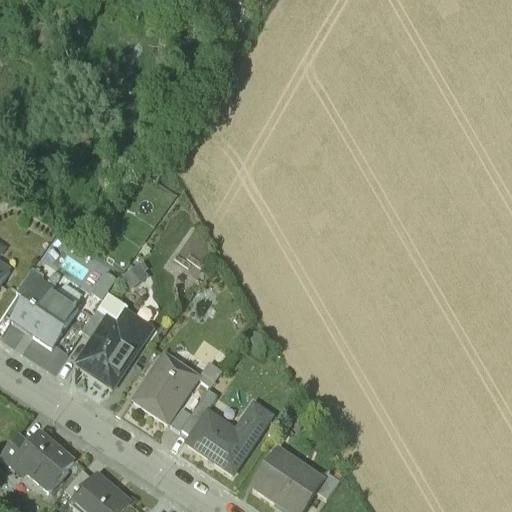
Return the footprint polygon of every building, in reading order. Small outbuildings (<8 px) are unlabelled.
[(121,279),(129,292),(147,282),(139,268),(121,279)] [(31,275),(15,298),(25,305),(37,286),(38,287),(42,282),(31,275)] [(110,276),(96,294),(103,300),(117,281),(110,276)] [(75,318),(50,302),(53,297),(38,287),(37,286),(25,305),(13,322),(35,337),(32,341),(50,354),(75,318)] [(79,302),(64,292),(55,298),(53,297),(50,302),(75,318),(77,315),(76,314),(76,313),(75,312),(79,302)] [(96,316),(81,338),(91,345),(106,323),(96,316)] [(116,330),(106,323),(91,345),(75,369),(112,393),(143,348),(140,345),(147,335),(150,337),(151,335),(124,317),(116,330)] [(192,381),(163,361),(132,406),(165,428),(174,416),(170,413),(192,381)] [(219,377),(210,371),(199,386),(208,393),(219,377)] [(190,421),(180,436),(189,442),(207,417),(216,403),(206,396),(190,421)] [(233,436),(207,417),(189,442),(185,449),(232,480),(270,423),(251,410),(233,436)] [(190,421),(180,414),(169,431),(178,437),(180,436),(190,421)] [(25,450),(6,472),(10,468),(45,496),(44,497),(45,498),(70,467),(69,467),(36,440),(36,439),(35,438),(25,450)] [(14,441),(0,457),(0,466),(6,472),(25,450),(14,441)] [(322,485),(303,473),(299,479),(273,462),(252,494),(279,511),(305,511),(314,499),(323,486),(322,485)] [(79,476),(62,496),(72,505),(73,504),(72,503),(74,501),(75,501),(89,485),(79,476)] [(326,479),(322,485),(323,486),(314,499),(325,506),(338,487),(326,479)] [(89,485),(75,501),(74,501),(72,503),(73,504),(72,505),(68,510),(70,511),(125,511),(128,509),(93,480),(89,485)]
